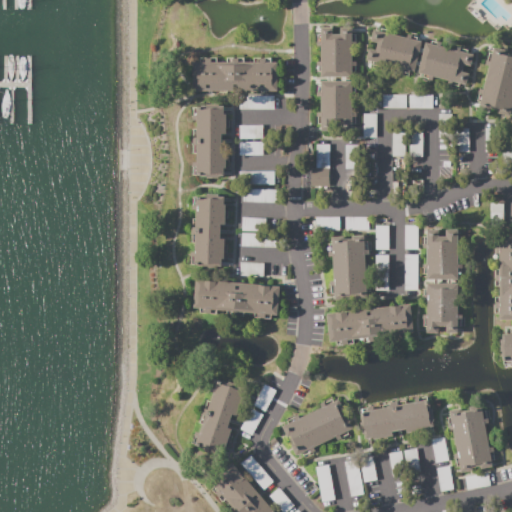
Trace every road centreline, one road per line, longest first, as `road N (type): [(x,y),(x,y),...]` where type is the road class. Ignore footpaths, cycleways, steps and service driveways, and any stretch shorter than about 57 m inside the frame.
road 1 (residential): [(511,489),(390,511),(259,454),(258,436),(303,348),(292,198)]
road 2 (residential): [(293,210),(402,209),(511,185)]
road 3 (residential): [(298,0),(292,198)]
